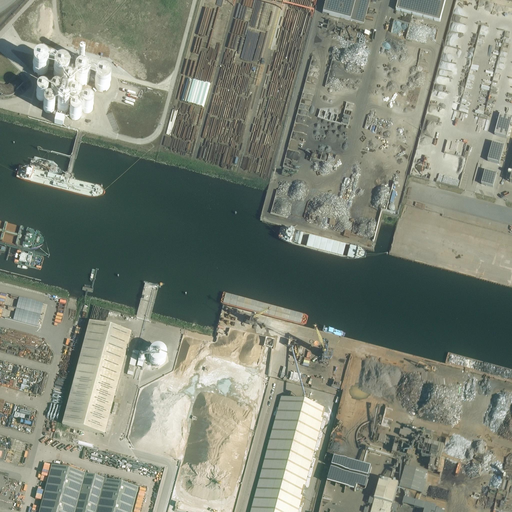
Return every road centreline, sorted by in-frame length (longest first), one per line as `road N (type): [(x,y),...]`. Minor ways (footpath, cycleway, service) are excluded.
road 1 (unknown): [(359,511),(400,416),(511,445)]
road 2 (unknown): [(159,511),(169,466),(120,437),(132,379)]
road 3 (unknown): [(132,379),(149,330),(175,337),(169,363),(155,373)]
